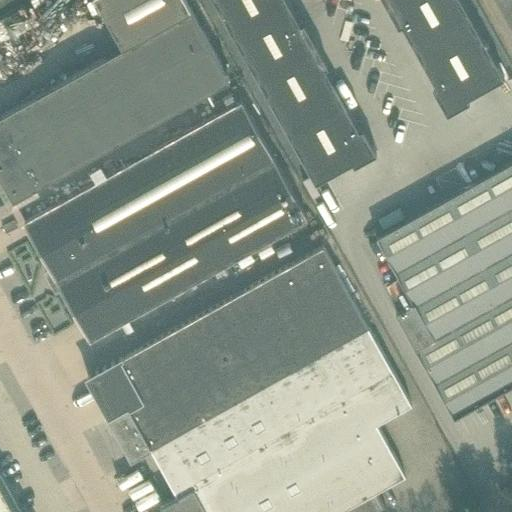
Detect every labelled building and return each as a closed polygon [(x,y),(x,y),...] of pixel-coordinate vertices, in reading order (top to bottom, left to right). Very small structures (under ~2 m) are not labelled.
[(230,78),(210,43),(186,0),(97,0),(123,46),(3,112),(0,113),(0,176),(13,199),(180,105),(230,78)] [(359,129),(324,66),(328,64),(303,21),(300,23),(287,0),(383,0),(398,25),(402,23),(436,86),(433,88),(446,112),(469,100),(467,96),(504,76),(461,0),(214,0),(315,181),(352,160),(354,164),(376,152),(362,127),(359,129)] [(511,0),(497,0),(511,26),(511,0)] [(57,279),(274,158),(241,99),(24,219),(57,279)] [(307,218),(274,158),(57,279),(90,338),(307,218)] [(511,159),(376,235),(413,302),(395,311),(454,416),(511,383),(511,159)] [(150,446),(367,325),(322,245),(123,356),(105,365),(87,375),(100,398),(109,393),(109,392),(118,387),(128,406),(110,416),(132,456),(150,446)] [(378,511),(386,508),(375,490),(404,474),(376,422),(410,403),(367,325),(150,446),(177,494),(160,504),(164,511),(378,511)] [(20,511),(0,474),(0,511),(20,511)]
